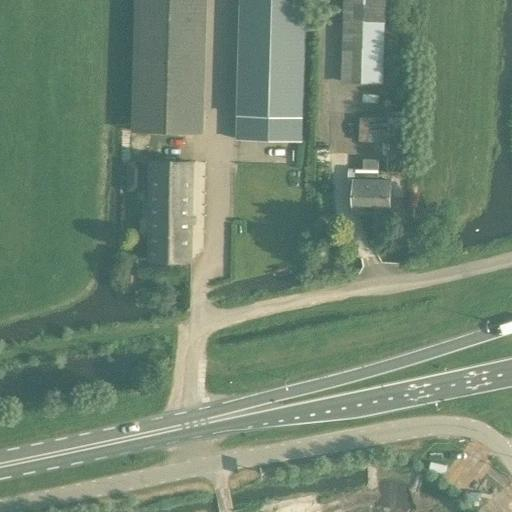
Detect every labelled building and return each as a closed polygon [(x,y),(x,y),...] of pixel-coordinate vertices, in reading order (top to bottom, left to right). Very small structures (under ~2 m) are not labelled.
[(133,0),(132,133),(196,134),(198,0),(133,0)] [(302,140),(305,26),(305,0),(239,0),(236,139),(302,141),(302,140)] [(343,0),(341,83),(343,83),(382,84),(385,0),(343,0)] [(369,118),(369,141),(387,142),(386,173),(404,173),(406,112),(388,111),(388,115),(369,118)] [(356,173),(355,213),(392,213),(392,181),(380,181),(378,181),(378,159),(363,159),(363,170),(356,170),(356,173)] [(141,220),(140,231),(144,235),(148,235),(147,260),(191,261),(193,163),(150,162),(148,217),(144,217),(141,220)]
